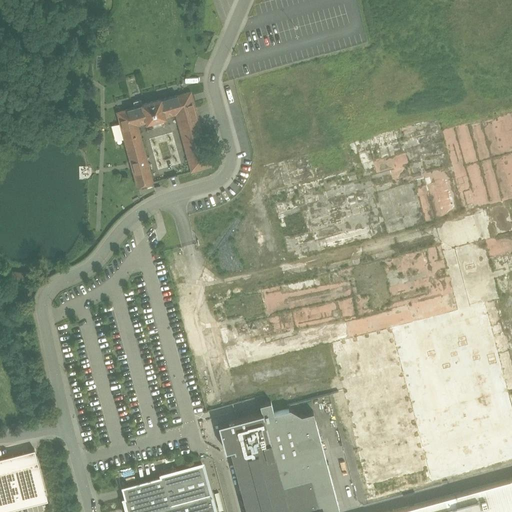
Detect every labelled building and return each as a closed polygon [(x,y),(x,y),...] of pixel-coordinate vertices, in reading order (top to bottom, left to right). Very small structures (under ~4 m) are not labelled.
[(142,104),(117,111),(137,184),(153,180),(137,123),(147,120),(147,121),(166,116),(166,115),(176,112),(191,169),(211,164),(191,91),(161,99),(161,98),(142,103),(142,104)] [(27,272),(13,271),(12,281),(26,283),(27,272)] [(511,407),(483,299),(389,324),(430,480),(511,458),(511,407)] [(385,511),(382,511),(333,511),(333,509),(339,507),(313,410),(302,413),(291,408),(290,407),(274,411),(271,399),(260,403),(262,410),(218,422),(221,434),(223,439),(225,449),(231,448),(239,481),(242,489),(242,492),(247,511),(511,511),(511,477),(503,480),(434,498),(420,502),(419,502),(413,504),(385,511)] [(0,511),(47,499),(35,449),(0,457),(0,511)] [(160,475),(122,485),(125,496),(121,497),(124,507),(125,511),(218,511),(204,460),(159,472),(160,475)]
